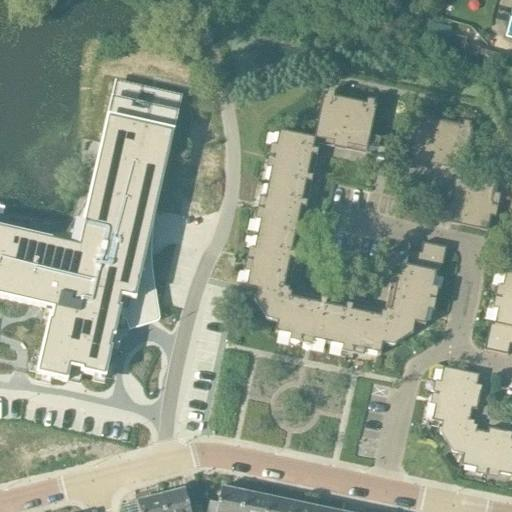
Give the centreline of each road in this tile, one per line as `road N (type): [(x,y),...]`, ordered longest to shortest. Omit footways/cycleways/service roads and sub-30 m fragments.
road 1 (residential): [(93,481),(201,456),(384,493)]
road 2 (residential): [(439,351),(457,332),(474,258),(470,244),(328,215)]
road 3 (residential): [(384,493),(407,384),(417,365),(439,351)]
